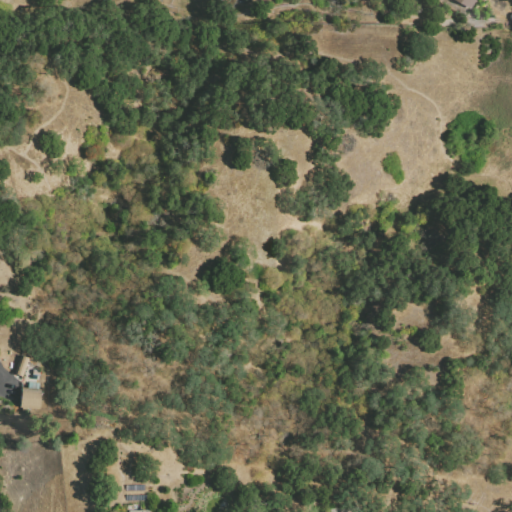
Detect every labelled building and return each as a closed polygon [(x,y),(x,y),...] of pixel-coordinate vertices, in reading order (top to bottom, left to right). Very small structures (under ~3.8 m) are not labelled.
[(474,0),(469,9),(452,0),(474,0)] [(22,354),(31,357),(23,378),(14,375),(22,354)] [(19,407),(19,390),(42,391),(41,408),(19,407)] [(125,484),(144,483),(144,492),(125,492),(125,484)] [(126,494),(148,494),(148,502),(126,503),(126,494)]
